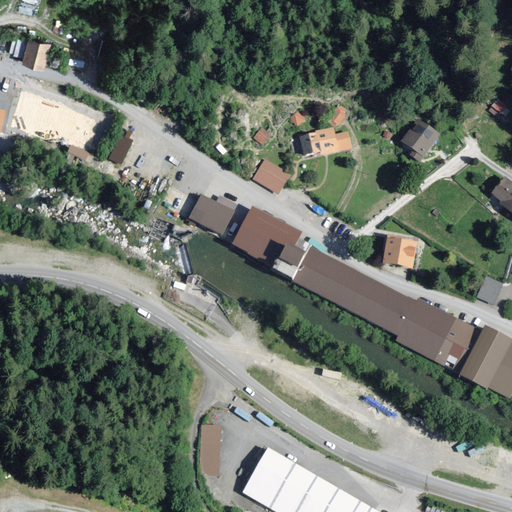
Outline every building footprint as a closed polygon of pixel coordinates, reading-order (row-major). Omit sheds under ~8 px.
[(25,39),(19,63),(40,69),(46,45),(25,39)] [(498,99),(489,113),(499,119),(508,106),(498,99)] [(302,113),(292,116),(295,126),(305,123),(302,113)] [(435,140),(414,124),(397,146),(408,154),(404,159),(415,167),(435,140)] [(254,139),(265,146),(272,134),(261,127),(254,139)] [(347,153),(343,135),(331,138),(329,130),(312,134),(312,136),(297,140),(301,160),(317,156),(317,159),(347,153)] [(123,166),(134,140),(121,135),(110,160),(123,166)] [(82,164),(85,156),(66,149),(63,157),(66,158),(64,164),(73,167),(75,162),(82,164)] [(279,195),(292,176),(266,159),(253,178),(279,195)] [(496,207),(511,220),(511,188),(503,180),(489,195),(499,204),(496,207)] [(197,203),(163,188),(154,209),(187,224),(197,203)] [(415,302),(414,306),(296,244),(299,239),(248,212),(227,251),(394,339),(391,344),(455,378),(453,381),(482,396),(485,392),(506,404),(511,392),(511,346),(482,330),(479,336),(415,302)] [(408,275),(412,245),(384,240),(379,270),(408,275)] [(486,277),(477,298),(495,305),(504,283),(486,277)] [(217,478),(218,428),(200,428),(200,478),(217,478)] [(240,494),(272,511),(371,511),(263,453),(240,494)]
